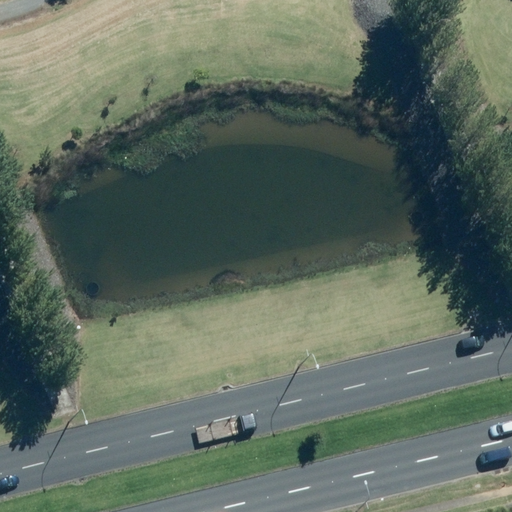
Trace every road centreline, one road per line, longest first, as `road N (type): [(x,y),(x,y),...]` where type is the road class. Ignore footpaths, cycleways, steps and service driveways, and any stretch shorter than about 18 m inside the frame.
road 1 (primary): [(0,474),(511,339)]
road 2 (primary): [(511,447),(231,511)]
